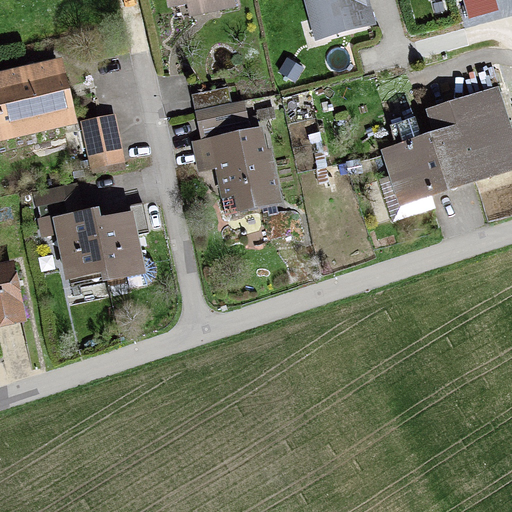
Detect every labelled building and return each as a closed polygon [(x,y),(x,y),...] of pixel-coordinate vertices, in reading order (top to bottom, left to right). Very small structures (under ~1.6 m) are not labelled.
[(203,0),(206,11),(236,5),(235,0),(170,0),(171,4),(189,0),(203,0)] [(309,0),(314,18),(320,16),(325,35),(370,22),(363,0),(309,0)] [(0,137),(70,122),(57,65),(0,78),(0,137)] [(231,104),(228,87),(191,95),(195,111),(231,104)] [(397,124),(405,148),(387,154),(394,175),(380,180),(393,221),(434,207),(429,193),(511,166),(511,147),(494,93),(397,124)] [(122,161),(113,117),(83,123),(93,167),(122,161)] [(210,129),(212,141),(199,144),(204,168),(219,165),(226,197),(222,198),(225,215),(238,213),(238,210),(261,205),(269,240),(291,235),(286,210),(278,212),(267,154),(264,154),(259,131),(242,135),(240,123),(210,129)] [(69,277),(106,270),(96,223),(94,213),(80,216),(74,185),(35,193),(44,236),(59,233),(69,277)] [(134,235),(149,232),(143,204),(128,207),(130,216),(96,223),(106,270),(108,279),(127,275),(129,288),(147,284),(151,282),(155,278),(156,267),(149,259),(139,257),(134,235)] [(0,324),(22,319),(11,265),(0,267),(0,324)]
